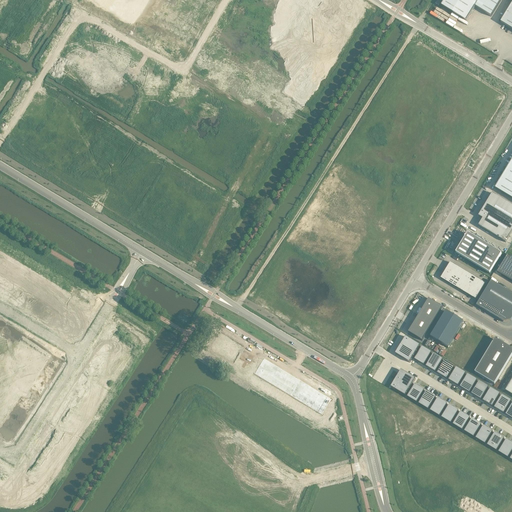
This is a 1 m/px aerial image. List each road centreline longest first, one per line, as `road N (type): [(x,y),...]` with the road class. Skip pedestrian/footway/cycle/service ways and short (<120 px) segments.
road 1 (unclassified): [(511,116),(414,279)]
road 2 (tertiary): [(0,165),(142,252)]
road 3 (tertiary): [(227,304),(350,378)]
